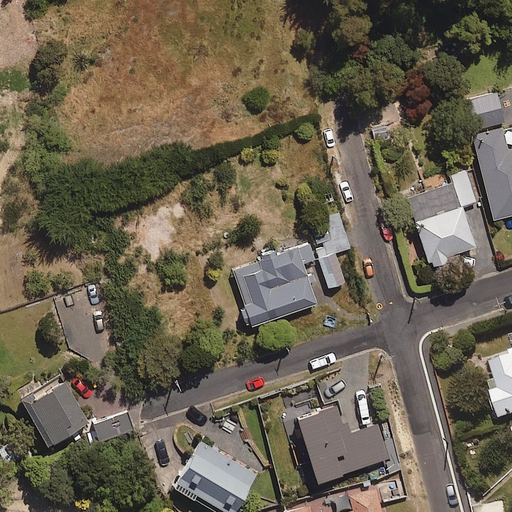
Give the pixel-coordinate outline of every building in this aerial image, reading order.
[(0,130),(45,113),(40,99),(19,107),(8,77),(0,80),(0,130)] [(470,132),(505,123),(496,93),(462,103),(470,132)] [(511,147),(509,148),(504,127),(472,135),(493,220),(511,215),(511,147)] [(461,207),(476,202),(466,172),(450,177),(452,183),(406,198),(428,263),(475,248),(461,207)] [(351,249),(341,211),(326,216),(331,231),(313,237),(328,289),(344,284),(335,253),(351,249)] [(315,263),(307,240),(261,255),(263,260),(232,270),(244,307),(241,308),(248,328),(317,305),(304,266),(315,263)] [(511,350),(508,351),(510,356),(490,361),(498,389),(488,391),(496,418),(511,413),(511,350)] [(64,382),(28,402),(53,445),(88,424),(64,382)] [(338,408),(298,421),(318,484),(389,462),(379,429),(353,437),(349,424),(343,426),(338,408)] [(130,412),(93,423),(99,441),(135,429),(130,412)] [(238,511),(259,475),(202,443),(176,490),(216,511),(238,511)] [(383,511),(378,489),(349,496),(352,511),(348,511),(312,511),(311,506),(285,511),(383,511)]
